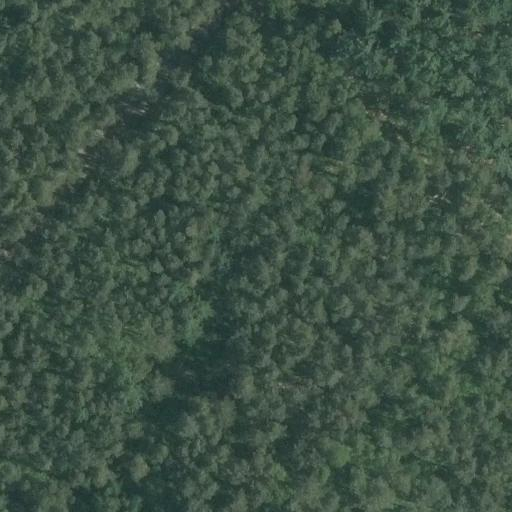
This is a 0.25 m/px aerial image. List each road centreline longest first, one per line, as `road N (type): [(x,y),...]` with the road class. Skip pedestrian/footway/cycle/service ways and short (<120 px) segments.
road 1 (track): [(236,0),(0,270)]
road 2 (track): [(511,225),(258,0)]
